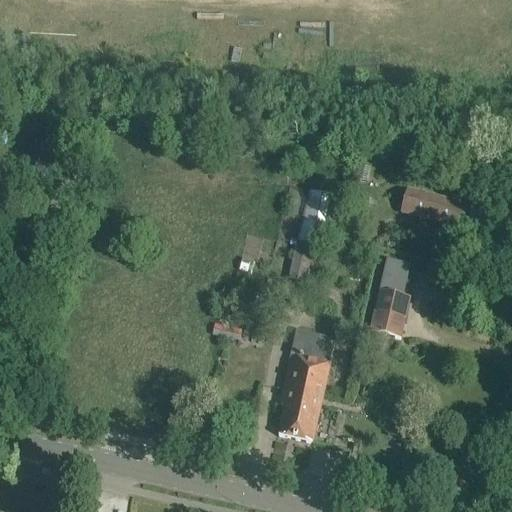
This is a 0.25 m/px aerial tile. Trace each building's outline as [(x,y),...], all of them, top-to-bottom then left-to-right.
[(469,205),(407,190),(401,216),(462,232),(469,205)] [(309,193),(298,242),(320,247),(331,197),(309,193)] [(0,243),(9,223),(0,219),(0,243)] [(452,266),(456,249),(435,243),(430,260),(452,266)] [(314,253),(296,249),(290,278),(307,283),(314,253)] [(410,298),(379,291),(371,330),(402,337),(410,298)] [(297,334),(285,388),(281,407),(286,408),(279,438),(312,446),(316,426),(335,342),(297,334)]
